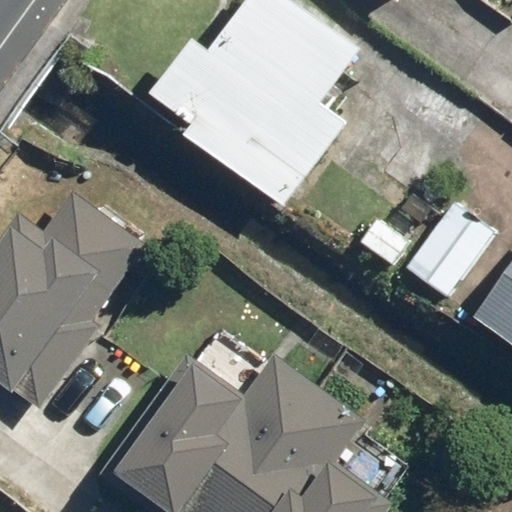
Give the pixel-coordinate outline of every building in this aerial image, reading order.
[(366,46),(301,0),(253,0),(217,50),(202,39),(164,91),(206,121),(195,135),(294,205),(356,119),(328,99),(366,46)] [(502,227),(459,197),(411,264),(455,294),(502,227)] [(0,251),(0,444),(47,475),(179,272),(88,213),(49,273),(5,244),(0,251)] [(511,269),(481,312),(511,334),(511,269)] [(289,376),(262,416),(202,375),(124,490),(156,511),(386,511),(346,484),(378,437),(289,376)]
